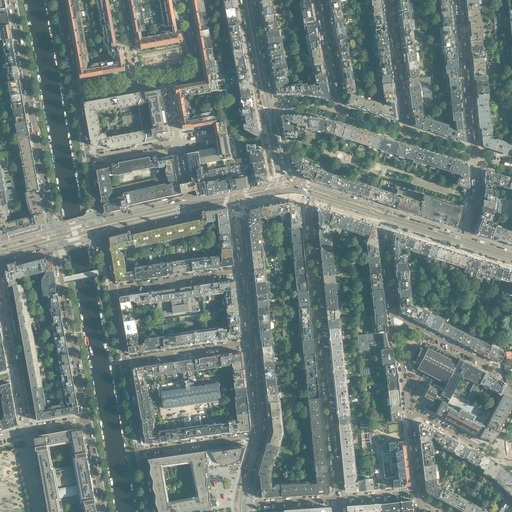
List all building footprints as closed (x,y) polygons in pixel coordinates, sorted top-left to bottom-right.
[(9,24),(4,0),(0,0),(0,26),(9,25),(9,24)] [(140,6),(139,0),(138,0),(128,2),(129,8),(140,6)] [(236,8),(234,0),(233,0),(223,2),(223,6),(224,6),(225,10),(236,8)] [(272,6),(271,0),(259,0),(261,8),(272,6)] [(314,9),(312,0),(302,2),(303,8),(301,8),(302,11),(314,9)] [(172,7),(171,1),(161,2),(162,9),(172,7)] [(384,6),(383,5),(382,1),(371,2),(372,6),(373,6),(374,10),(384,9),(383,8),(384,7),(384,6)] [(452,9),(452,4),(452,3),(452,2),(451,1),(441,2),(442,6),(440,6),(441,10),(452,9)] [(341,11),(340,6),(339,7),(338,3),(328,5),(330,13),(341,11)] [(409,12),(409,9),(410,9),(410,4),(398,6),(399,10),(398,11),(398,12),(399,12),(399,14),(409,12)] [(110,11),(109,5),(98,7),(100,13),(110,11)] [(205,12),(204,5),(192,7),(193,14),(205,12)] [(79,12),(78,6),(67,8),(68,14),(79,12)] [(141,12),(140,6),(129,8),(131,14),(141,12)] [(274,14),(272,6),(261,8),(262,16),(274,14)] [(174,13),(172,7),(162,9),(163,15),(174,13)] [(238,16),(236,8),(225,10),(226,16),(225,16),(226,19),(238,16)] [(315,17),(314,9),(302,11),(302,13),(303,13),(304,18),(304,19),(315,17)] [(385,17),(384,11),(384,10),(384,9),(374,10),(374,15),(373,15),(374,19),(385,17)] [(453,17),(452,9),(441,10),(441,14),(443,14),(443,18),(453,17)] [(111,17),(110,11),(100,13),(101,19),(111,17)] [(341,19),(341,15),(342,15),(341,11),(330,13),(331,21),(341,19)] [(80,18),(79,12),(68,14),(69,20),(80,18)] [(142,18),(141,12),(131,14),(132,20),(142,18)] [(206,18),(205,12),(193,14),(195,20),(206,18)] [(412,20),(411,16),(410,16),(409,12),(399,14),(399,16),(400,16),(400,22),(412,20)] [(175,19),(174,13),(163,15),(164,21),(175,19)] [(275,22),(274,14),(262,16),(264,25),(275,22)] [(239,24),(238,16),(226,19),(226,21),(227,21),(228,26),(239,24)] [(112,24),(111,17),(101,19),(102,25),(112,24)] [(317,25),(315,17),(304,19),(304,18),(303,19),(304,22),(305,21),(306,27),(317,25)] [(386,22),(385,22),(385,17),(374,19),(374,23),(375,23),(376,27),(386,26),(385,24),(386,24),(386,23),(386,22)] [(454,26),(453,17),(443,18),(444,23),(442,23),(443,27),(454,26)] [(81,24),(80,18),(69,20),(70,26),(81,24)] [(143,25),(142,18),(132,20),(133,26),(143,25)] [(207,24),(206,18),(195,20),(196,26),(207,24)] [(176,25),(175,19),(164,21),(165,27),(172,26),(176,25)] [(344,27),(343,23),(342,23),(341,19),(331,21),(333,29),(344,27)] [(411,29),(411,25),(412,25),(412,20),(400,22),(401,30),(411,29)] [(277,31),(275,22),(264,25),(265,33),(277,31)] [(82,30),(81,24),(70,26),(72,32),(82,30)] [(114,30),(112,24),(102,25),(103,32),(114,30)] [(208,30),(207,24),(196,26),(197,32),(208,30)] [(241,33),(239,24),(228,26),(229,32),(228,32),(229,35),(241,33)] [(0,33),(11,32),(9,25),(0,26),(0,33)] [(145,31),(143,25),(133,26),(134,33),(141,32),(145,31)] [(183,42),(181,30),(177,31),(176,25),(172,26),(173,32),(165,33),(164,31),(162,32),(162,31),(153,33),(151,34),(151,36),(142,37),(141,32),(134,33),(137,50),(155,47),(156,49),(165,47),(164,45),(183,42)] [(318,33),(317,25),(306,27),(307,32),(306,32),(306,35),(318,33)] [(387,34),(386,28),(387,27),(386,26),(376,27),(376,31),(375,31),(376,35),(387,34)] [(454,31),(454,26),(443,27),(443,31),(444,31),(445,35),(455,34),(455,33),(455,32),(454,31)] [(344,35),(344,32),(345,31),(344,27),(333,29),(334,37),(344,35)] [(414,37),(413,32),(412,32),(411,29),(401,30),(401,31),(401,32),(402,33),(402,38),(414,37)] [(83,36),(82,30),(72,32),(73,38),(83,36)] [(115,36),(114,30),(103,32),(104,38),(115,36)] [(209,36),(208,30),(197,32),(198,38),(209,36)] [(280,37),(279,30),(277,31),(265,33),(266,39),(280,37)] [(12,39),(11,32),(0,33),(1,41),(3,40),(12,39)] [(242,41),(241,33),(229,35),(229,37),(230,37),(231,43),(242,41)] [(320,41),(318,33),(306,35),(307,38),(308,37),(309,43),(320,41)] [(388,39),(387,38),(387,34),(376,35),(376,39),(377,39),(378,43),(388,42),(388,40),(388,39)] [(347,43),(346,39),(345,39),(344,35),(334,37),(335,45),(347,43)] [(84,43),(83,36),(73,38),(74,45),(84,43)] [(116,42),(115,36),(104,38),(105,44),(116,42)] [(210,42),(209,36),(198,38),(199,44),(210,42)] [(281,43),(280,37),(266,39),(267,46),(281,43)] [(413,45),(413,41),(414,41),(414,37),(402,38),(403,43),(402,43),(403,45),(404,46),(413,45)] [(13,45),(12,39),(3,40),(4,43),(3,43),(3,47),(13,45)] [(244,49),(242,41),(231,43),(232,48),(231,49),(232,51),(244,49)] [(321,49),(320,44),(320,41),(309,43),(310,48),(308,49),(309,51),(321,49)] [(211,48),(210,42),(199,44),(200,50),(211,48)] [(389,44),(389,42),(388,42),(378,43),(378,47),(377,48),(378,52),(389,50),(388,44),(389,44)] [(86,49),(84,43),(74,45),(75,51),(86,49)] [(282,49),(281,43),(267,46),(269,52),(282,49)] [(347,52),(347,48),(348,48),(347,43),(335,45),(337,53),(347,52)] [(14,52),(13,45),(3,47),(4,51),(5,51),(6,54),(14,52)] [(416,53),(415,48),(414,49),(413,45),(404,46),(404,47),(403,47),(403,49),(404,49),(405,54),(416,53)] [(121,48),(117,48),(107,50),(107,51),(109,52),(109,53),(110,54),(110,55),(111,56),(122,54),(121,48)] [(213,55),(211,48),(200,50),(201,57),(213,55)] [(87,55),(86,49),(75,51),(76,57),(87,55)] [(245,57),(244,49),(232,51),(232,53),(233,53),(234,59),(245,57)] [(283,56),(282,49),(269,52),(270,58),(283,56)] [(322,57),(321,49),(309,51),(309,54),(311,54),(312,59),(322,57)] [(390,58),(389,50),(378,52),(378,56),(380,56),(380,60),(390,58)] [(15,59),(14,52),(6,54),(6,57),(5,57),(6,61),(15,59)] [(350,60),(349,55),(348,55),(347,52),(337,53),(338,62),(350,60)] [(416,61),(415,58),(416,57),(416,53),(405,54),(405,59),(405,60),(405,61),(405,62),(406,63),(416,61)] [(123,61),(122,54),(111,56),(112,57),(113,58),(113,59),(114,60),(114,61),(116,62),(123,61)] [(88,61),(87,55),(76,57),(77,63),(88,61)] [(214,61),(213,55),(201,57),(202,63),(214,61)] [(284,62),(283,56),(270,58),(271,65),(284,62)] [(246,65),(245,57),(234,59),(235,65),(234,65),(234,67),(246,65)] [(324,65),(322,57),(312,59),(310,59),(311,62),(312,62),(313,67),(324,65)] [(391,67),(390,58),(380,60),(381,64),(379,64),(380,68),(391,67)] [(17,66),(15,59),(6,61),(6,65),(3,65),(4,69),(8,68),(17,66)] [(458,68),(457,59),(447,60),(447,65),(445,65),(446,69),(458,68)] [(350,68),(350,64),(351,64),(350,60),(338,62),(340,70),(350,68)] [(87,66),(88,65),(88,63),(88,61),(77,63),(78,70),(87,68),(87,66)] [(125,70),(123,61),(116,62),(114,61),(113,62),(115,72),(125,70)] [(215,67),(214,61),(202,63),(203,69),(215,67)] [(418,69),(417,65),(416,65),(416,61),(406,63),(405,64),(405,65),(406,65),(407,71),(418,69)] [(115,72),(113,62),(107,63),(109,73),(115,72)] [(286,69),(284,62),(271,65),(272,71),(284,69),(286,69)] [(109,73),(107,63),(100,64),(102,75),(109,73)] [(102,75),(100,64),(94,65),(96,76),(102,75)] [(248,73),(246,65),(234,67),(235,70),(236,70),(237,75),(248,73)] [(325,73),(324,65),(313,67),(314,73),(313,73),(313,76),(315,75),(325,73)] [(18,73),(17,66),(8,68),(9,71),(8,71),(8,75),(18,73)] [(216,73),(215,67),(203,69),(205,75),(216,73)] [(392,72),(391,67),(380,68),(380,72),(382,72),(382,76),(392,75),(392,74),(393,73),(392,72)] [(90,77),(88,68),(87,68),(78,70),(80,79),(90,77)] [(353,76),(352,71),(351,72),(350,68),(340,70),(341,78),(353,76)] [(459,77),(458,68),(446,69),(446,73),(448,73),(448,78),(459,77)] [(287,74),(286,72),(285,72),(284,69),(272,71),(273,77),(287,74)] [(418,78),(417,74),(419,74),(418,69),(407,71),(407,76),(407,78),(408,78),(408,79),(418,78)] [(19,80),(18,73),(8,75),(9,81),(9,82),(19,80)] [(217,79),(216,73),(205,75),(206,81),(217,79)] [(249,81),(248,73),(237,75),(225,77),(227,86),(237,84),(249,81)] [(327,81),(326,76),(325,73),(315,75),(316,82),(317,83),(318,83),(327,81)] [(287,80),(286,77),(287,77),(287,74),(273,77),(274,83),(287,80)] [(393,83),(392,78),(393,78),(393,77),(393,76),(392,76),(392,75),(382,76),(383,80),(382,81),(382,85),(393,83)] [(353,84),(352,80),(353,80),(353,76),(341,78),(343,86),(353,84)] [(437,115),(434,88),(433,76),(418,78),(408,79),(408,80),(407,80),(408,84),(412,112),(412,113),(412,117),(413,117),(413,118),(422,117),(437,115)] [(460,83),(459,77),(448,78),(449,87),(460,86),(460,85),(460,84),(460,83)] [(224,94),(221,79),(217,79),(206,81),(202,82),(204,92),(210,91),(211,96),(224,94)] [(22,94),(19,80),(9,82),(9,81),(9,82),(11,96),(22,94)] [(282,85),(287,84),(287,80),(274,83),(276,90),(283,88),(283,87),(283,85),(282,85)] [(251,89),(249,81),(237,84),(238,86),(239,86),(240,91),(251,89)] [(304,96),(302,85),(301,81),(299,82),(299,84),(296,85),(298,95),(304,96)] [(330,97),(328,86),(327,81),(318,83),(319,86),(321,98),(328,99),(330,97)] [(204,92),(202,82),(196,83),(198,94),(204,92)] [(198,94),(196,83),(190,84),(191,95),(198,94)] [(394,87),(394,83),(393,83),(382,85),(383,94),(394,92),(393,87),(394,87)] [(191,95),(190,84),(183,85),(185,95),(189,94),(189,95),(191,95)] [(313,97),(311,86),(307,87),(307,84),(302,85),(304,96),(313,97)] [(356,92),(355,88),(354,88),(353,84),(343,86),(344,94),(356,92)] [(185,95),(183,85),(175,87),(177,98),(185,97),(185,96),(185,95)] [(298,95),(296,85),(287,86),(288,90),(288,91),(290,91),(290,92),(290,95),(298,95)] [(321,98),(319,86),(315,87),(314,85),(311,86),(313,97),(321,98)] [(288,91),(288,90),(287,86),(283,87),(283,88),(276,90),(276,95),(290,95),(290,92),(290,91),(288,91)] [(460,91),(460,86),(449,87),(450,96),(461,95),(461,94),(461,93),(461,92),(460,91)] [(252,98),(251,89),(240,91),(241,98),(240,98),(240,100),(252,98)] [(166,121),(164,113),(162,101),(163,101),(162,97),(161,97),(160,90),(141,93),(141,92),(139,93),(136,94),(138,104),(139,111),(139,113),(136,114),(130,115),(127,115),(124,116),(122,116),(123,125),(126,125),(129,124),(132,124),(138,122),(141,122),(141,124),(142,131),(144,141),(145,141),(145,142),(147,141),(153,139),(153,135),(158,134),(158,133),(161,132),(161,133),(168,132),(166,124),(167,124),(166,121)] [(396,101),(396,97),(395,97),(394,92),(383,94),(384,99),(385,103),(390,102),(395,101),(396,101)] [(138,104),(136,94),(135,94),(135,93),(132,94),(133,94),(130,95),(132,105),(138,104)] [(24,107),(22,94),(11,96),(14,109),(24,107)] [(355,107),(358,97),(353,95),(350,94),(346,104),(346,105),(350,106),(355,107)] [(461,100),(461,95),(450,96),(451,104),(462,103),(462,102),(462,101),(462,100),(461,100)] [(188,103),(187,97),(185,96),(185,97),(177,98),(178,105),(188,103)] [(363,111),(366,100),(363,99),(363,98),(358,97),(355,107),(359,109),(363,111)] [(254,106),(252,98),(240,100),(241,103),(242,103),(243,108),(254,106)] [(102,111),(100,100),(99,100),(96,100),(97,101),(84,103),(86,112),(96,110),(96,111),(101,110),(101,111),(102,111)] [(372,113),(375,102),(370,100),(370,101),(366,100),(363,111),(367,112),(367,111),(372,113)] [(489,112),(488,100),(477,101),(478,113),(489,112)] [(397,119),(395,101),(390,102),(391,107),(391,109),(389,118),(396,120),(397,119)] [(383,106),(380,105),(380,104),(375,102),(372,113),(376,114),(376,115),(380,116),(383,106)] [(190,110),(189,103),(188,103),(178,105),(179,111),(189,110),(190,110)] [(462,108),(462,103),(451,104),(452,113),(463,112),(462,111),(463,111),(463,110),(463,109),(462,109),(462,108)] [(389,118),(391,109),(391,107),(389,107),(383,105),(383,106),(380,116),(384,117),(384,116),(389,118)] [(257,122),(254,106),(243,108),(239,109),(239,113),(241,113),(242,116),(244,115),(246,123),(246,124),(257,122)] [(27,121),(24,107),(14,109),(16,123),(27,121)] [(97,116),(96,111),(96,110),(86,112),(87,118),(97,116)] [(190,115),(189,110),(179,111),(180,118),(189,116),(189,117),(190,115)] [(463,121),(463,112),(452,113),(453,122),(456,122),(463,121)] [(216,123),(214,113),(208,114),(210,124),(213,124),(213,123),(216,123)] [(210,124),(208,114),(202,115),(203,125),(210,124)] [(203,125),(202,115),(195,116),(197,127),(203,125)] [(292,123),(292,115),(281,115),(280,115),(281,122),(285,122),(285,123),(292,123)] [(301,126),(301,116),(292,115),(292,123),(297,124),(297,126),(301,126)] [(191,128),(189,119),(189,117),(189,116),(180,118),(182,129),(191,128)] [(310,129),(308,116),(301,116),(301,126),(305,126),(305,129),(310,129)] [(318,131),(319,118),(308,116),(310,129),(310,130),(318,131)] [(422,129),(425,120),(422,119),(422,117),(413,118),(414,126),(422,129)] [(326,132),(327,119),(319,118),(318,131),(326,132)] [(333,135),(337,122),(333,121),(327,119),(326,132),(326,133),(333,135)] [(430,131),(433,121),(425,119),(425,120),(422,129),(430,131)] [(29,135),(27,121),(16,123),(19,137),(29,135)] [(225,128),(224,121),(216,123),(213,123),(213,124),(214,130),(225,128)] [(438,134),(441,124),(433,121),(430,131),(438,134)] [(464,130),(463,121),(456,122),(456,131),(458,131),(464,130)] [(259,135),(257,122),(246,124),(246,123),(241,124),(241,125),(242,125),(242,128),(243,129),(256,136),(259,135)] [(292,131),(292,123),(285,123),(285,122),(281,122),(283,131),(292,131)] [(342,138),(346,125),(337,122),(333,135),(342,138)] [(446,136),(448,129),(449,126),(441,124),(438,134),(446,136)] [(351,141),(355,128),(346,125),(342,138),(351,141)] [(100,134),(99,129),(100,129),(100,128),(89,130),(90,137),(100,135),(100,134)] [(226,134),(225,128),(214,130),(215,136),(226,134)] [(360,143),(364,131),(355,128),(351,141),(360,143)] [(455,139),(458,131),(456,131),(448,129),(446,136),(455,139)] [(465,141),(464,130),(458,131),(455,139),(464,142),(465,141)] [(144,141),(142,131),(136,132),(138,142),(139,143),(141,142),(144,141)] [(368,146),(372,134),(364,131),(360,143),(368,146)] [(107,144),(106,137),(106,133),(100,134),(100,135),(90,137),(92,145),(103,144),(103,145),(107,144)] [(238,157),(234,137),(235,137),(235,133),(227,134),(226,134),(215,136),(216,137),(215,137),(217,148),(198,152),(199,164),(238,157)] [(377,149),(381,137),(372,134),(368,146),(377,149)] [(489,149),(492,139),(495,136),(492,134),(491,136),(482,137),(482,139),(482,146),(483,146),(484,147),(489,149)] [(31,149),(29,135),(19,137),(21,151),(31,149)] [(386,152),(390,140),(381,137),(377,149),(386,152)] [(496,146),(498,140),(496,139),(495,140),(492,139),(489,149),(493,150),(495,150),(496,146)] [(395,155),(399,142),(390,140),(386,152),(395,155)] [(501,152),(503,143),(504,143),(500,142),(500,140),(498,140),(496,146),(495,150),(500,152),(501,152)] [(404,158),(408,145),(399,142),(395,155),(404,158)] [(506,156),(509,145),(503,143),(501,152),(500,152),(500,153),(501,154),(502,154),(506,156)] [(263,153),(262,148),(261,149),(261,148),(260,148),(260,147),(259,147),(258,147),(255,147),(255,146),(254,146),(253,145),(252,145),(250,146),(250,145),(248,145),(246,145),(248,156),(250,155),(262,153),(263,153)] [(413,160),(417,148),(408,145),(404,158),(413,161),(413,160)] [(422,163),(425,151),(417,148),(413,160),(422,163)] [(34,163),(31,149),(21,151),(24,165),(34,163)] [(430,166),(434,154),(425,151),(422,163),(430,166)] [(198,152),(187,154),(190,171),(196,170),(201,196),(207,194),(203,174),(202,169),(200,169),(199,164),(198,152)] [(264,159),(263,153),(262,153),(250,155),(251,163),(264,161),(264,159)] [(439,168),(443,156),(434,154),(430,166),(439,168)] [(132,172),(158,167),(157,159),(156,156),(156,155),(156,156),(153,156),(152,155),(149,155),(149,157),(118,163),(118,161),(114,162),(114,163),(112,164),(111,163),(111,164),(111,167),(113,174),(115,187),(120,186),(119,181),(124,180),(123,175),(132,173),(132,172)] [(174,166),(172,156),(165,158),(167,165),(167,166),(167,167),(174,166)] [(300,171),(304,158),(300,156),(299,160),(297,159),(291,157),(290,159),(292,159),(291,162),(292,164),(294,165),(294,167),(297,168),(296,170),(297,170),(296,171),(299,173),(300,171)] [(447,171),(451,159),(443,156),(439,168),(447,171)] [(167,165),(165,158),(157,159),(158,167),(167,166),(167,165)] [(314,169),(315,164),(314,161),(305,158),(304,158),(300,171),(299,173),(303,175),(303,176),(306,177),(306,178),(310,179),(310,180),(314,181),(317,171),(314,169)] [(456,174),(460,162),(451,159),(447,171),(456,174)] [(265,167),(264,161),(251,163),(250,163),(251,169),(265,167)] [(469,178),(468,166),(467,164),(460,162),(456,174),(461,175),(469,178)] [(36,176),(34,163),(24,165),(26,178),(36,176)] [(243,189),(240,176),(238,165),(226,167),(231,192),(243,189)] [(175,174),(174,166),(167,167),(166,168),(168,175),(175,174)] [(231,192),(226,167),(215,169),(219,194),(231,192)] [(266,173),(265,167),(251,169),(252,175),(266,173)] [(104,174),(103,169),(96,170),(98,178),(108,177),(107,175),(107,174),(104,174)] [(219,194),(215,169),(208,170),(209,173),(203,174),(207,194),(207,196),(219,194)] [(201,196),(196,170),(190,171),(192,180),(189,180),(190,182),(184,183),(179,184),(179,182),(177,183),(174,183),(174,184),(171,185),(173,195),(186,192),(195,190),(197,196),(201,196)] [(321,184),(325,173),(317,171),(314,181),(321,184)] [(492,184),(494,173),(490,172),(490,173),(486,171),(485,172),(485,176),(484,176),(485,194),(490,195),(492,195),(492,188),(489,184),(491,184),(492,184)] [(267,179),(266,173),(252,175),(247,176),(248,182),(253,181),(267,179)] [(329,186),(333,176),(325,173),(321,184),(329,186)] [(177,183),(175,174),(168,175),(169,182),(170,181),(171,185),(174,184),(174,183),(177,183)] [(247,176),(246,174),(240,176),(243,189),(249,188),(248,185),(248,182),(247,176)] [(469,187),(469,178),(461,175),(460,178),(459,178),(456,185),(467,188),(469,187)] [(39,190),(36,176),(26,178),(28,192),(39,190)] [(337,189),(340,178),(333,176),(329,186),(337,189)] [(344,191),(348,181),(340,178),(337,189),(344,191)] [(268,183),(267,180),(267,179),(253,181),(254,184),(248,185),(249,188),(267,185),(268,184),(268,183)] [(173,195),(171,185),(170,181),(169,182),(167,182),(167,183),(164,184),(167,196),(173,195)] [(352,194),(355,183),(348,181),(344,191),(352,194)] [(167,196),(164,184),(161,184),(161,183),(155,185),(155,186),(150,187),(149,186),(146,187),(149,200),(167,196)] [(360,196),(363,185),(355,183),(352,194),(360,196)] [(367,199),(371,188),(363,185),(360,196),(367,199)] [(149,200),(146,187),(143,187),(144,188),(141,189),(144,202),(149,200)] [(18,201),(17,194),(16,188),(7,189),(5,190),(0,190),(0,203),(6,203),(15,201),(18,201)] [(375,201),(378,190),(371,188),(367,199),(375,201)] [(138,203),(135,189),(132,190),(132,191),(129,192),(132,204),(138,203)] [(144,202),(141,189),(138,190),(138,189),(135,189),(138,203),(144,202)] [(39,196),(38,194),(40,194),(39,190),(28,192),(26,192),(27,199),(39,196)] [(382,204),(386,193),(378,190),(375,201),(382,204)] [(396,208),(401,195),(402,191),(398,190),(396,194),(397,194),(396,196),(393,195),(390,206),(396,208)] [(132,204),(129,192),(126,192),(126,191),(123,192),(124,197),(126,206),(132,204)] [(390,206),(393,195),(386,193),(382,204),(390,206)] [(458,223),(463,207),(424,194),(420,207),(418,206),(420,201),(413,199),(409,212),(456,227),(458,223)] [(498,204),(498,202),(499,198),(496,197),(490,195),(485,194),(484,197),(485,198),(484,200),(495,203),(498,204)] [(403,210),(407,197),(401,195),(396,208),(403,210)] [(41,202),(41,200),(40,200),(39,196),(27,199),(29,205),(29,204),(41,202)] [(409,212),(413,199),(407,197),(403,210),(409,212)] [(121,210),(118,199),(112,200),(115,212),(121,210)] [(115,212),(112,200),(109,201),(107,201),(108,209),(110,209),(111,213),(115,212)] [(508,219),(508,204),(498,202),(498,204),(495,203),(484,200),(483,203),(483,204),(484,204),(483,206),(494,209),(497,210),(496,216),(508,219)] [(300,207),(291,201),(286,202),(288,212),(290,212),(290,214),(294,213),(294,211),(296,211),(296,210),(300,209),(300,207)] [(42,208),(41,202),(29,204),(30,210),(32,210),(31,210),(42,208)] [(288,212),(286,202),(278,203),(280,213),(280,214),(280,216),(283,215),(283,213),(288,212)] [(280,213),(278,203),(269,205),(272,218),(275,217),(275,214),(280,214),(280,213)] [(272,218),(269,205),(261,206),(263,217),(268,216),(268,218),(272,218)] [(263,217),(261,206),(252,208),(249,212),(254,216),(255,215),(259,218),(260,217),(263,217)] [(496,216),(497,210),(494,209),(483,206),(482,210),(483,210),(482,212),(493,215),(496,216)] [(10,215),(20,212),(19,207),(7,209),(0,210),(0,218),(10,216),(10,215)] [(228,216),(227,209),(228,208),(227,208),(227,207),(226,208),(214,210),(214,214),(217,214),(217,217),(228,216)] [(322,221),(325,210),(318,208),(317,209),(318,220),(322,221)] [(301,219),(300,209),(296,210),(296,211),(294,211),(294,213),(290,214),(290,218),(288,218),(288,222),(291,222),(290,220),(301,219)] [(215,221),(214,214),(214,210),(206,212),(207,222),(215,221)] [(330,224),(333,213),(325,210),(322,221),(324,222),(325,221),(326,221),(326,222),(330,224)] [(208,238),(206,222),(207,222),(206,212),(205,212),(205,211),(204,211),(203,211),(202,212),(202,219),(197,220),(200,233),(201,240),(208,238)] [(259,222),(259,218),(255,215),(254,216),(249,212),(248,214),(249,224),(259,223),(260,225),(262,225),(262,221),(259,222)] [(491,222),(493,215),(482,212),(479,223),(483,224),(485,220),(486,220),(491,222)] [(338,226),(341,215),(333,213),(330,224),(335,225),(335,226),(337,227),(338,226)] [(45,222),(43,214),(33,216),(30,217),(30,216),(28,217),(31,230),(39,228),(39,226),(38,226),(38,225),(44,224),(45,223),(45,222)] [(345,230),(349,218),(341,215),(338,226),(343,228),(342,229),(345,230)] [(7,220),(10,219),(11,219),(10,216),(0,218),(0,224),(5,223),(5,222),(6,222),(7,220)] [(229,224),(228,216),(217,217),(218,225),(229,224)] [(31,230),(28,217),(26,217),(26,219),(22,220),(26,232),(31,230)] [(353,231),(357,220),(349,218),(345,230),(348,231),(348,229),(353,231)] [(14,235),(11,223),(10,219),(7,220),(6,222),(5,222),(5,223),(0,224),(0,230),(6,229),(9,239),(9,236),(14,235)] [(26,232),(22,220),(19,221),(18,219),(16,220),(20,233),(26,232)] [(302,227),(301,219),(290,220),(291,222),(291,225),(288,225),(289,229),(291,229),(302,227)] [(20,233),(16,220),(14,220),(14,222),(11,223),(14,235),(20,233)] [(200,233),(197,220),(191,222),(194,235),(197,235),(197,234),(200,233)] [(329,227),(328,226),(324,224),(324,222),(322,221),(318,220),(319,229),(328,232),(329,230),(328,229),(329,227)] [(361,235),(365,223),(357,220),(353,231),(359,233),(358,234),(361,235)] [(484,236),(487,224),(485,224),(486,220),(485,220),(483,224),(479,223),(475,233),(484,236)] [(194,235),(191,222),(185,223),(188,236),(191,235),(191,236),(194,235)] [(188,236),(185,223),(179,224),(182,238),(185,237),(185,236),(188,236)] [(260,229),(260,225),(259,223),(249,224),(250,233),(263,232),(263,228),(260,229)] [(369,236),(372,226),(365,223),(361,235),(363,236),(364,235),(369,236)] [(182,238),(179,224),(173,226),(176,238),(179,238),(179,239),(182,238)] [(230,232),(229,224),(218,225),(219,234),(220,233),(230,232)] [(492,239),(495,228),(489,226),(490,225),(487,224),(484,236),(492,239)] [(176,238),(173,226),(168,227),(171,240),(174,240),(174,239),(176,238)] [(377,240),(376,227),(372,226),(369,236),(368,238),(374,240),(377,240)] [(503,242),(507,230),(505,229),(505,230),(497,228),(497,227),(495,226),(495,228),(492,239),(503,242)] [(171,240),(168,227),(162,228),(165,241),(167,240),(168,241),(171,240)] [(302,235),(302,227),(291,229),(292,236),(302,235)] [(165,241),(162,228),(156,230),(159,243),(162,242),(162,241),(165,241)] [(9,239),(6,229),(0,230),(0,239),(1,241),(2,241),(4,240),(4,241),(9,239)] [(329,233),(328,232),(319,229),(320,240),(330,239),(329,233)] [(159,243),(156,230),(150,231),(153,243),(156,243),(156,244),(159,243)] [(511,245),(511,232),(508,231),(509,230),(507,230),(503,242),(511,245)] [(153,243),(150,231),(144,232),(147,246),(150,245),(150,244),(153,243)] [(397,242),(399,234),(391,231),(392,241),(397,242)] [(136,248),(133,235),(131,235),(130,232),(126,233),(127,236),(128,244),(130,250),(136,248)] [(147,246),(144,232),(133,235),(136,248),(138,248),(139,251),(142,250),(145,249),(145,246),(147,246)] [(231,240),(230,232),(220,233),(220,237),(219,237),(219,242),(231,240)] [(263,232),(250,233),(252,251),(265,250),(263,232)] [(128,244),(127,236),(126,233),(120,234),(121,237),(123,246),(128,244)] [(404,247),(407,237),(399,234),(397,242),(397,245),(399,245),(399,246),(404,247)] [(303,243),(302,235),(292,236),(292,244),(303,243)] [(411,251),(415,239),(407,237),(404,247),(409,249),(409,250),(411,251)] [(378,248),(377,240),(374,240),(368,238),(367,238),(366,241),(364,240),(364,244),(368,245),(378,248)] [(117,247),(115,239),(109,240),(111,252),(117,251),(117,250),(117,247)] [(333,247),(332,241),(332,242),(331,239),(330,239),(320,240),(321,248),(331,247),(333,247)] [(420,252),(423,242),(415,239),(411,251),(414,252),(414,251),(420,252)] [(232,249),(231,240),(219,242),(220,247),(221,246),(221,250),(232,249)] [(400,253),(399,246),(399,245),(397,245),(397,242),(392,241),(394,255),(402,254),(402,252),(400,253)] [(427,256),(431,244),(423,242),(420,252),(425,254),(424,255),(427,256)] [(304,251),(303,243),(292,244),(293,252),(304,251)] [(435,257),(438,247),(431,244),(427,256),(430,257),(430,256),(435,257)] [(379,257),(378,248),(368,245),(368,251),(365,251),(366,258),(368,258),(379,257)] [(331,256),(331,247),(321,248),(322,258),(331,256)] [(442,261),(446,249),(438,247),(435,257),(440,259),(440,260),(442,261)] [(232,257),(232,249),(221,250),(222,253),(220,253),(221,258),(232,257)] [(451,262),(454,252),(446,249),(442,261),(445,262),(445,260),(451,262)] [(267,269),(265,256),(265,250),(252,251),(254,270),(264,269),(267,269)] [(305,259),(304,251),(293,252),(294,260),(295,260),(305,259)] [(458,266),(462,254),(454,252),(451,262),(456,264),(455,265),(458,266)] [(405,260),(405,255),(405,254),(402,254),(394,255),(395,264),(406,262),(407,262),(407,259),(405,260)] [(466,267),(469,257),(462,254),(458,266),(460,267),(461,265),(466,267)] [(219,262),(219,258),(219,257),(215,257),(215,256),(210,257),(210,258),(211,268),(220,267),(219,263),(219,262)] [(332,265),(331,256),(322,258),(322,266),(332,265)] [(48,268),(45,257),(39,259),(43,271),(44,270),(46,272),(48,268)] [(54,276),(51,260),(52,260),(52,259),(51,259),(48,259),(47,257),(45,257),(48,268),(46,272),(45,274),(45,276),(44,276),(45,278),(54,276)] [(210,258),(206,258),(206,257),(201,258),(201,259),(197,259),(199,270),(211,268),(210,258)] [(233,265),(232,257),(221,258),(221,262),(219,262),(219,263),(220,267),(233,265)] [(380,265),(379,257),(368,258),(367,259),(367,260),(368,261),(369,261),(370,266),(380,265)] [(471,270),(475,259),(469,257),(466,267),(465,271),(471,273),(472,270),(471,270)] [(43,271),(39,259),(34,260),(37,274),(40,273),(39,272),(43,271)] [(199,270),(197,259),(193,260),(193,259),(189,259),(189,261),(185,261),(186,272),(199,270)] [(306,267),(305,259),(295,260),(296,268),(306,267)] [(477,272),(481,260),(475,259),(471,270),(472,270),(475,271),(474,272),(477,273),(477,272)] [(37,274),(34,260),(28,262),(31,274),(35,273),(35,275),(37,274)] [(482,275),(486,262),(481,260),(477,272),(480,273),(480,274),(482,275)] [(124,268),(124,265),(125,264),(125,261),(113,264),(114,270),(124,268)] [(186,272),(185,261),(181,262),(181,261),(176,261),(176,262),(172,263),(174,274),(186,272)] [(19,277),(16,265),(15,262),(10,264),(10,267),(14,279),(15,279),(17,278),(19,277)] [(26,277),(22,264),(17,265),(16,262),(15,262),(16,265),(19,277),(23,276),(24,278),(26,277)] [(31,274),(28,262),(22,264),(26,277),(28,277),(27,275),(31,274)] [(174,274),(172,263),(168,264),(168,262),(164,263),(164,264),(160,265),(161,275),(174,274)] [(410,276),(409,271),(409,270),(408,270),(408,268),(406,268),(406,262),(395,264),(397,282),(409,280),(409,276),(410,276)] [(488,276),(492,264),(486,262),(482,275),(485,276),(485,275),(488,276)] [(14,279),(10,267),(10,264),(7,265),(8,268),(7,268),(5,269),(7,281),(14,279)] [(161,275),(160,265),(156,265),(156,264),(151,265),(151,266),(147,267),(149,277),(161,275)] [(494,277),(498,266),(492,264),(488,276),(488,277),(491,277),(491,276),(494,277)] [(333,274),(332,265),(322,266),(323,275),(333,274)] [(381,273),(380,265),(370,266),(371,274),(381,273)] [(149,277),(147,267),(143,267),(143,266),(139,267),(139,268),(135,268),(135,272),(136,272),(136,279),(149,277)] [(500,280),(504,268),(498,266),(494,277),(497,279),(497,280),(500,280)] [(307,275),(306,267),(296,268),(297,276),(307,275)] [(508,281),(511,270),(504,268),(500,280),(502,280),(503,279),(508,281)] [(135,272),(125,274),(126,280),(136,279),(136,272),(135,272)] [(382,282),(381,273),(371,274),(372,283),(382,282)] [(126,280),(125,274),(115,276),(116,282),(126,280)] [(334,283),(333,274),(323,275),(324,284),(334,283)] [(307,283),(307,275),(297,276),(297,284),(307,283)] [(55,282),(54,276),(45,278),(43,278),(42,278),(44,284),(55,282)] [(236,289),(235,281),(233,280),(226,281),(227,287),(228,287),(228,290),(236,289)] [(410,289),(409,280),(397,282),(398,290),(410,289)] [(227,287),(226,281),(219,282),(220,293),(224,292),(224,291),(225,291),(225,290),(226,290),(228,290),(228,287),(227,287)] [(56,288),(55,285),(56,284),(55,282),(44,284),(43,284),(44,290),(55,288),(56,288)] [(383,290),(382,282),(372,283),(373,291),(383,290)] [(308,291),(307,283),(297,284),(298,292),(308,291)] [(335,292),(334,283),(324,284),(325,293),(335,292)] [(23,292),(22,288),(20,288),(20,284),(18,285),(13,286),(14,294),(23,292)] [(511,295),(511,284),(511,285),(511,287),(501,289),(502,296),(511,295)] [(189,310),(188,299),(185,299),(185,298),(202,296),(201,295),(202,295),(200,285),(177,288),(180,312),(189,310)] [(57,294),(57,290),(56,290),(55,288),(44,290),(45,296),(48,295),(57,294)] [(156,302),(171,300),(173,313),(180,312),(177,288),(154,292),(156,302)] [(236,289),(228,290),(226,290),(226,293),(225,293),(226,298),(237,296),(236,289)] [(411,297),(410,289),(398,290),(399,299),(411,297)] [(384,298),(383,290),(373,291),(374,299),(384,298)] [(309,299),(308,291),(298,292),(299,300),(309,299)] [(26,299),(24,292),(23,292),(14,294),(16,300),(26,299)] [(336,301),(335,292),(325,293),(326,302),(336,301)] [(59,300),(57,294),(48,295),(50,302),(59,300)] [(237,304),(237,296),(226,298),(227,305),(237,304)] [(412,306),(411,297),(399,299),(400,307),(412,306)] [(385,307),(384,298),(374,299),(375,308),(385,307)] [(27,305),(26,299),(16,300),(17,307),(27,305)] [(310,307),(309,299),(299,300),(300,308),(310,307)] [(60,307),(59,300),(50,302),(51,309),(60,307)] [(337,310),(336,301),(326,302),(327,311),(337,310)] [(238,312),(237,304),(227,305),(228,309),(227,309),(227,313),(238,312)] [(28,312),(27,305),(17,307),(18,314),(28,312)] [(268,314),(267,306),(258,307),(258,315),(268,314)] [(410,317),(415,306),(412,306),(400,307),(400,311),(400,312),(401,312),(401,313),(410,317)] [(416,320),(422,310),(415,306),(410,317),(416,320)] [(61,314),(60,307),(51,309),(52,316),(61,314)] [(133,314),(131,307),(121,309),(122,315),(133,314)] [(311,315),(310,307),(300,308),(301,316),(311,315)] [(386,315),(385,307),(375,308),(376,316),(386,315)] [(338,319),(337,310),(327,311),(328,320),(338,319)] [(423,324),(429,313),(422,310),(416,320),(423,324)] [(29,318),(28,312),(18,314),(19,320),(29,318)] [(195,344),(193,333),(192,322),(210,319),(212,330),(211,330),(213,341),(219,340),(217,329),(218,328),(216,312),(179,317),(180,324),(185,323),(187,334),(189,344),(195,344)] [(239,320),(238,312),(227,313),(228,318),(229,318),(229,321),(239,320)] [(430,327),(435,317),(429,313),(423,324),(430,327)] [(62,321),(61,314),(52,316),(53,323),(62,321)] [(134,320),(133,314),(122,315),(123,322),(134,320)] [(269,322),(268,314),(258,315),(259,323),(269,322)] [(311,323),(311,315),(301,316),(301,324),(311,323)] [(386,323),(386,315),(376,316),(377,324),(386,323)] [(169,335),(167,325),(180,324),(179,317),(154,320),(155,327),(161,326),(162,336),(163,337),(164,348),(170,347),(169,337),(168,335),(169,335)] [(437,331),(442,322),(443,321),(435,317),(430,327),(437,331)] [(30,325),(29,318),(19,320),(20,327),(30,325)] [(339,328),(338,319),(328,320),(329,329),(339,328)] [(135,326),(134,320),(123,322),(124,328),(135,326)] [(240,328),(239,320),(229,321),(229,325),(228,325),(229,330),(240,328)] [(64,328),(62,321),(53,323),(55,330),(64,328)] [(270,330),(269,322),(259,323),(260,331),(270,330)] [(444,335),(450,325),(446,323),(446,324),(442,322),(437,331),(444,335)] [(312,331),(311,323),(301,324),(302,332),(312,331)] [(387,333),(386,323),(377,324),(373,325),(374,329),(375,329),(375,332),(373,333),(373,334),(387,333)] [(32,332),(30,325),(20,327),(21,333),(32,332)] [(451,338),(456,329),(453,328),(453,327),(450,325),(444,335),(451,338)] [(136,332),(135,326),(124,328),(126,334),(136,332)] [(65,335),(64,328),(55,330),(56,337),(65,335)] [(227,334),(227,330),(226,329),(223,329),(222,328),(218,328),(217,329),(219,340),(228,339),(227,334)] [(241,335),(240,328),(229,330),(229,334),(227,334),(228,339),(239,337),(241,335)] [(340,336),(339,328),(329,329),(330,337),(340,336)] [(458,342),(463,333),(464,332),(460,330),(460,331),(456,329),(451,338),(458,342)] [(271,338),(270,330),(260,331),(261,339),(271,338)] [(313,339),(312,331),(302,332),(303,340),(313,339)] [(33,338),(32,332),(21,333),(23,340),(33,338)] [(137,339),(136,332),(126,334),(127,340),(137,339)] [(387,333),(373,334),(372,334),(372,333),(370,333),(370,334),(357,335),(359,351),(382,349),(391,348),(387,333)] [(465,346),(471,336),(467,334),(467,335),(463,333),(458,342),(465,346)] [(66,342),(65,335),(56,337),(57,344),(66,342)] [(341,344),(340,336),(330,337),(331,345),(341,344)] [(477,340),(474,338),(471,336),(465,346),(473,349),(477,340)] [(271,346),(271,338),(261,339),(262,347),(271,346)] [(138,345),(137,339),(127,340),(128,347),(138,345)] [(314,347),(313,339),(303,340),(304,348),(314,347)] [(479,353),(485,343),(481,341),(481,342),(477,340),(473,349),(479,353)] [(67,349),(66,342),(57,344),(58,351),(67,349)] [(486,356),(491,347),(487,345),(488,344),(485,343),(479,353),(486,356)] [(342,352),(341,344),(331,345),(331,353),(342,352)] [(465,369),(460,367),(463,362),(458,359),(458,360),(454,358),(451,357),(451,356),(447,355),(448,353),(437,348),(436,349),(433,348),(433,347),(430,346),(429,346),(426,344),(423,349),(421,349),(422,348),(419,347),(418,349),(417,350),(413,359),(412,360),(412,361),(411,362),(414,364),(414,363),(415,364),(412,369),(412,372),(414,373),(415,372),(416,371),(423,375),(422,376),(429,380),(428,382),(439,387),(438,389),(439,389),(439,390),(442,391),(440,395),(448,399),(445,403),(441,401),(436,412),(435,413),(441,416),(442,415),(447,404),(453,392),(462,375),(465,369)] [(139,352),(139,345),(138,345),(128,347),(129,352),(130,353),(139,352)] [(272,354),(271,346),(262,347),(263,355),(272,354)] [(315,355),(314,347),(304,348),(305,356),(315,355)] [(493,360),(498,349),(494,348),(494,349),(491,347),(486,356),(493,360)] [(393,356),(391,348),(382,349),(382,357),(393,356)] [(69,356),(67,349),(58,351),(60,358),(69,356)] [(499,363),(504,354),(501,352),(501,351),(498,349),(493,360),(499,363)] [(243,361),(242,353),(241,352),(228,354),(230,363),(232,363),(232,362),(243,361)] [(342,360),(342,352),(331,353),(332,361),(342,360)] [(230,363),(228,354),(220,355),(221,365),(221,366),(229,365),(230,364),(230,363)] [(273,362),(272,354),(263,355),(263,363),(273,362)] [(315,362),(315,355),(305,356),(305,363),(315,362)] [(70,363),(69,356),(60,358),(61,365),(70,363)] [(395,364),(393,356),(382,357),(383,365),(385,365),(395,364)] [(194,387),(192,370),(196,370),(196,369),(194,359),(187,361),(186,361),(185,361),(185,362),(183,363),(183,360),(182,361),(178,362),(179,371),(180,372),(183,372),(184,381),(183,381),(182,382),(181,382),(181,383),(181,384),(181,385),(182,385),(182,386),(183,386),(186,386),(187,388),(161,392),(164,409),(221,400),(218,386),(219,386),(219,384),(218,384),(206,385),(206,384),(204,384),(205,386),(194,387)] [(343,368),(342,360),(332,361),(333,369),(343,368)] [(179,371),(178,362),(178,361),(171,362),(173,372),(179,371)] [(244,369),(243,361),(232,362),(232,363),(233,370),(244,369)] [(274,370),(273,362),(263,363),(264,371),(274,370)] [(316,369),(315,362),(305,363),(306,370),(316,369)] [(474,394),(485,373),(463,362),(460,367),(465,369),(462,375),(476,383),(471,393),(474,394)] [(71,370),(70,363),(61,365),(62,372),(71,370)] [(397,372),(395,364),(385,365),(386,374),(387,374),(397,373),(397,372)] [(147,375),(146,366),(137,367),(137,368),(138,368),(138,372),(139,372),(139,375),(140,375),(140,377),(141,377),(143,377),(143,375),(147,375)] [(139,375),(139,372),(138,372),(138,368),(137,368),(137,367),(134,367),(133,367),(133,368),(132,369),(132,370),(134,380),(143,379),(143,377),(141,377),(140,377),(140,375),(139,375)] [(344,376),(343,368),(333,369),(334,377),(344,376)] [(245,378),(244,369),(233,370),(233,379),(245,378)] [(317,376),(316,369),(306,370),(307,377),(317,376)] [(73,377),(71,370),(62,372),(63,379),(73,377)] [(275,378),(274,370),(264,371),(265,379),(275,378)] [(398,381),(397,373),(387,374),(388,382),(398,381)] [(500,395),(500,393),(506,383),(485,373),(474,394),(475,395),(477,396),(483,385),(493,390),(493,391),(500,395)] [(318,384),(317,376),(307,377),(308,385),(318,384)] [(345,383),(344,376),(334,377),(335,385),(345,383)] [(74,384),(73,377),(63,379),(65,386),(74,384)] [(246,387),(245,378),(233,379),(234,388),(235,388),(246,387)] [(276,385),(275,378),(265,379),(266,386),(276,385)] [(144,379),(143,379),(134,380),(135,387),(145,385),(144,379)] [(399,389),(398,381),(388,382),(389,390),(399,389)] [(439,390),(439,389),(438,389),(439,387),(428,382),(427,384),(422,393),(421,396),(421,397),(424,398),(421,403),(423,406),(423,407),(425,408),(427,405),(432,408),(435,402),(439,395),(436,394),(439,390)] [(11,389),(10,383),(0,385),(0,386),(1,391),(11,389)] [(346,391),(345,383),(335,385),(335,393),(346,391)] [(511,386),(506,383),(500,393),(502,394),(511,399),(511,386)] [(75,391),(74,384),(65,386),(66,393),(75,391)] [(318,391),(318,384),(308,385),(308,392),(318,391)] [(146,391),(145,385),(135,387),(136,393),(146,391)] [(276,393),(276,385),(266,386),(267,394),(276,393)] [(247,395),(246,387),(235,388),(236,397),(247,395)] [(400,397),(399,389),(389,390),(390,398),(400,397)] [(76,398),(75,391),(66,393),(67,400),(76,398)] [(147,398),(146,391),(136,393),(137,399),(147,398)] [(319,398),(318,391),(308,392),(309,399),(319,398)] [(347,399),(346,391),(335,393),(336,400),(347,399)] [(277,401),(276,393),(267,394),(268,403),(277,401)] [(511,399),(502,394),(499,401),(511,406),(511,407),(511,399)] [(248,404),(247,395),(236,397),(237,405),(248,404)] [(401,404),(400,397),(390,398),(391,406),(401,404)] [(78,405),(76,398),(67,400),(68,407),(69,407),(78,405)] [(148,404),(147,398),(137,399),(138,406),(148,404)] [(347,407),(347,399),(336,400),(337,408),(347,407)] [(279,410),(278,401),(277,401),(268,403),(269,411),(279,410)] [(511,407),(511,406),(499,401),(496,407),(508,413),(510,414),(511,412),(511,409),(511,407)] [(150,411),(148,404),(138,406),(140,412),(150,411)] [(249,413),(248,404),(237,405),(238,414),(249,413)] [(402,412),(401,404),(391,406),(392,414),(402,412)] [(473,420),(476,416),(471,414),(471,413),(464,409),(464,410),(460,407),(458,412),(452,409),(452,407),(451,407),(451,406),(447,404),(442,415),(445,416),(444,418),(475,435),(476,433),(480,435),(484,427),(485,425),(485,424),(482,422),(481,423),(480,422),(479,423),(473,420)] [(79,413),(78,405),(69,407),(70,414),(79,413)] [(348,415),(347,407),(337,408),(338,416),(348,415)] [(510,414),(508,413),(496,407),(493,413),(504,419),(506,420),(508,418),(510,414)] [(280,418),(279,410),(269,411),(270,419),(280,418)] [(46,419),(44,411),(36,413),(37,420),(46,419)] [(151,417),(150,411),(140,412),(141,419),(151,417)] [(403,421),(402,412),(392,414),(393,422),(403,421)] [(250,422),(249,413),(238,414),(238,421),(239,421),(239,423),(250,422)] [(507,420),(506,420),(504,419),(493,413),(490,420),(501,425),(503,426),(504,424),(507,420)] [(349,423),(348,415),(338,416),(339,424),(349,423)] [(203,436),(202,426),(200,416),(194,417),(195,427),(191,428),(190,418),(183,419),(184,429),(186,438),(203,436)] [(152,423),(151,417),(141,419),(142,425),(152,423)] [(281,426),(280,418),(270,419),(270,427),(281,426)] [(18,426),(17,419),(7,421),(9,428),(18,426)] [(9,428),(7,421),(7,420),(1,422),(3,430),(9,428)] [(501,425),(490,420),(487,426),(498,431),(500,432),(501,430),(503,426),(501,425)] [(238,431),(237,423),(235,423),(235,421),(228,421),(228,422),(229,432),(238,431)] [(370,445),(368,424),(368,421),(360,422),(362,446),(370,445)] [(229,432),(228,422),(221,423),(223,433),(229,432)] [(250,429),(250,422),(239,423),(237,423),(238,431),(250,429)] [(153,430),(152,423),(142,425),(143,431),(153,430)] [(349,431),(349,423),(339,424),(340,432),(349,431)] [(435,430),(421,423),(418,424),(420,436),(425,435),(426,434),(432,437),(435,430)] [(281,432),(281,426),(270,427),(271,431),(270,435),(280,438),(281,432)] [(498,436),(500,432),(498,431),(487,426),(486,428),(484,427),(480,435),(479,436),(484,439),(487,441),(492,443),(497,435),(498,436)] [(95,501),(95,498),(94,492),(88,463),(87,456),(87,453),(86,453),(86,452),(82,429),(77,430),(77,428),(66,430),(39,435),(39,437),(34,438),(35,447),(35,448),(36,451),(34,451),(45,511),(96,511),(95,502),(95,501)] [(160,442),(159,433),(153,434),(153,430),(143,431),(145,442),(145,443),(146,443),(147,443),(147,444),(160,442)] [(440,443),(444,435),(435,430),(432,437),(435,439),(434,439),(437,441),(440,443)] [(350,438),(349,431),(340,432),(340,439),(350,438)] [(430,440),(432,437),(426,434),(425,435),(420,436),(420,443),(432,442),(430,440)] [(277,446),(280,438),(270,435),(267,443),(277,446)] [(445,448),(451,438),(444,435),(440,443),(440,444),(443,445),(442,447),(445,448)] [(351,446),(350,438),(340,439),(341,447),(351,446)] [(452,451),(457,442),(451,438),(445,448),(449,450),(450,449),(452,451)] [(408,469),(407,462),(407,457),(406,448),(405,441),(403,441),(389,443),(389,450),(391,450),(391,452),(387,453),(387,456),(389,475),(390,478),(393,478),(394,487),(410,485),(409,478),(408,469)] [(431,450),(431,446),(432,446),(432,442),(420,443),(421,451),(431,450)] [(458,455),(463,445),(457,442),(452,451),(455,452),(454,453),(458,455)] [(278,449),(278,446),(277,446),(267,443),(265,450),(275,453),(276,449),(278,449)] [(246,445),(148,459),(148,460),(150,471),(150,473),(151,475),(153,486),(153,488),(153,490),(155,501),(155,503),(156,505),(157,511),(182,511),(212,506),(211,505),(204,467),(239,462),(241,463),(241,462),(246,445)] [(465,457),(469,448),(463,445),(458,455),(461,457),(462,456),(465,457)] [(352,453),(351,446),(341,447),(342,454),(352,453)] [(470,462),(475,452),(469,448),(465,457),(467,459),(467,460),(470,462)] [(278,456),(275,455),(275,453),(265,450),(263,458),(273,460),(274,458),(277,459),(278,456)] [(433,457),(433,453),(431,453),(431,450),(421,451),(422,458),(433,457)] [(478,464),(482,455),(475,452),(470,462),(474,463),(474,462),(478,464)] [(353,461),(352,453),(342,454),(343,462),(353,461)] [(484,469),(489,459),(482,455),(478,464),(481,466),(480,467),(484,469)] [(433,464),(432,461),(434,460),(433,457),(422,458),(423,465),(433,464)] [(271,468),(273,460),(263,458),(261,465),(271,468)] [(488,476),(494,465),(493,464),(494,462),(489,459),(484,469),(482,472),(488,476)] [(353,468),(353,461),(343,462),(343,469),(353,468)] [(496,480),(502,468),(503,466),(504,467),(505,467),(496,463),(495,465),(494,465),(488,476),(495,479),(496,480)] [(435,471),(435,468),(433,468),(433,464),(423,465),(424,473),(435,471)] [(269,474),(271,468),(261,465),(258,474),(259,475),(260,475),(260,474),(264,474),(265,474),(269,474)] [(502,486),(508,474),(509,472),(510,473),(511,473),(503,469),(504,467),(503,466),(502,468),(496,480),(502,486)] [(354,476),(353,468),(343,469),(344,477),(354,476)] [(434,479),(434,475),(435,475),(435,471),(424,473),(425,480),(434,479)] [(508,492),(511,483),(511,476),(509,475),(510,473),(509,472),(508,474),(502,486),(508,492)] [(270,482),(270,478),(271,478),(271,474),(269,474),(265,474),(264,474),(260,474),(260,475),(259,475),(260,475),(261,483),(270,482)] [(355,483),(355,482),(354,476),(344,477),(345,484),(355,483)] [(328,485),(327,478),(317,479),(317,484),(318,486),(328,485)] [(373,489),(372,479),(364,480),(365,490),(373,489)] [(437,486),(436,482),(435,482),(434,479),(425,480),(425,487),(437,486)] [(365,490),(364,480),(358,480),(357,482),(358,490),(365,490)] [(274,497),(273,486),(270,486),(270,482),(261,483),(261,491),(260,491),(259,491),(258,491),(257,492),(257,493),(256,494),(256,495),(257,495),(257,496),(258,497),(259,497),(260,498),(274,497)] [(357,482),(355,482),(355,483),(345,484),(346,490),(347,491),(358,490),(357,482)] [(282,496),(281,485),(281,484),(280,483),(276,484),(275,485),(275,486),(273,486),(274,497),(282,496)] [(317,493),(317,488),(318,488),(318,486),(317,484),(310,484),(308,484),(309,494),(317,493)] [(329,492),(328,485),(318,486),(318,488),(317,488),(317,493),(328,493),(329,492)] [(437,497),(441,489),(437,486),(425,487),(426,491),(427,492),(437,497)] [(443,501),(449,491),(445,489),(444,490),(441,489),(437,497),(443,501)] [(450,504),(455,496),(451,494),(452,493),(449,491),(443,501),(450,504)] [(457,508),(462,498),(458,496),(458,497),(455,496),(450,504),(457,508)] [(463,511),(468,503),(465,501),(465,500),(462,498),(457,508),(463,511)] [(511,511),(511,503),(504,499),(496,511),(511,511)] [(413,508),(412,501),(412,500),(411,500),(400,502),(401,510),(403,510),(404,509),(413,508)] [(401,510),(400,502),(392,502),(393,511),(398,511),(400,510),(401,510)] [(464,511),(471,511),(475,505),(472,503),(471,504),(468,503),(463,511),(464,511)]
